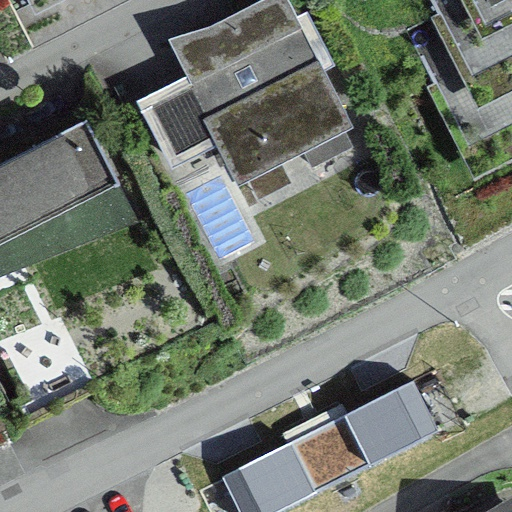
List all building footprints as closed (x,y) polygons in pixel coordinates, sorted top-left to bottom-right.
[(511,0),(425,0),(448,44),(417,60),(464,151),(511,126),(511,0)] [(211,40),(187,47),(202,78),(142,109),(171,165),(218,141),(231,165),(288,136),(295,149),(298,148),(309,170),(346,150),(335,129),(338,127),(311,74),(322,68),(300,25),(289,31),(276,6),(211,40)] [(0,248),(116,189),(83,125),(0,166),(0,248)] [(0,398),(18,433),(20,432),(93,394),(58,325),(0,354),(0,398)] [(225,478),(241,511),(276,511),(438,431),(414,383),(332,425),(302,440),(225,478)]
